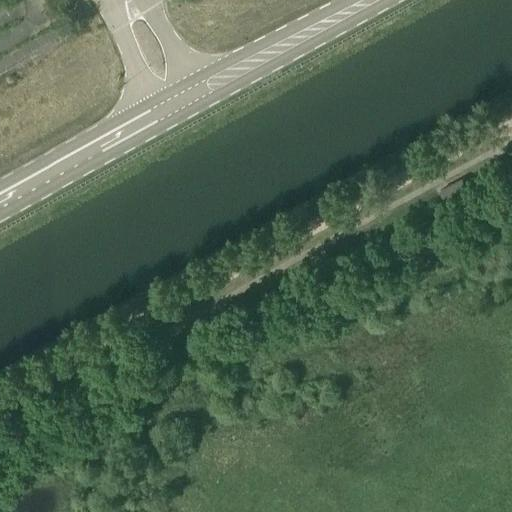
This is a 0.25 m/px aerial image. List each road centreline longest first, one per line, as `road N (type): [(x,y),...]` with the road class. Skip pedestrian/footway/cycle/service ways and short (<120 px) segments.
road 1 (track): [(0,394),(511,118)]
road 2 (secondary): [(188,93),(363,0)]
road 3 (secondary): [(0,196),(158,109)]
